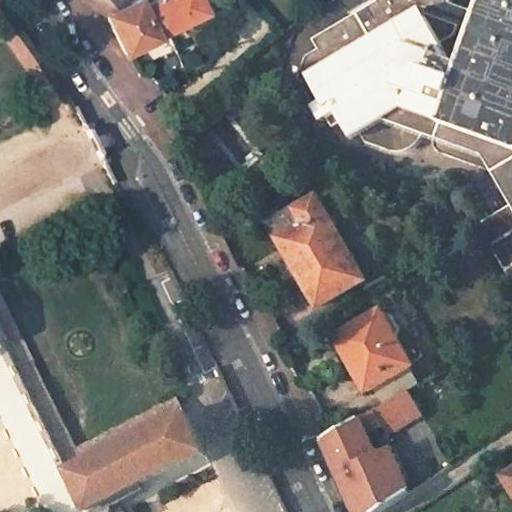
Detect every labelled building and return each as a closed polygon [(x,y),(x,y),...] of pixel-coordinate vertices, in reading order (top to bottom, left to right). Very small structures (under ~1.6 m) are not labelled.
[(80,0),(102,16),(125,0),(80,0)] [(123,55),(126,53),(208,18),(199,0),(166,0),(167,3),(146,16),(143,9),(132,15),(125,0),(102,16),(123,55)] [(511,0),(487,0),(479,25),(448,13),(451,0),(373,0),(376,4),(311,43),(317,52),(304,60),(297,82),(322,125),(327,123),(331,131),(342,124),(347,133),(353,143),(360,139),(365,146),(381,152),(387,154),(394,156),(402,155),(408,153),(412,151),(418,147),(421,142),(423,137),(424,120),(443,124),(437,143),(498,177),(511,168),(511,111),(507,109),(511,100),(511,0)] [(511,168),(498,177),(511,201),(511,168)] [(316,200),(295,211),(304,227),(279,241),(291,264),(316,309),(363,283),(316,200)] [(292,206),(260,224),(284,268),(291,264),(279,241),(304,227),(295,211),(292,206)] [(511,208),(484,225),(484,229),(511,279),(511,208)] [(185,408),(177,394),(78,443),(0,288),(0,328),(68,465),(185,408)] [(379,314),(373,317),(389,345),(396,341),(379,314)] [(364,394),(411,368),(396,341),(389,345),(373,317),(338,337),(355,366),(350,369),(364,394)] [(333,339),(350,369),(355,366),(338,337),(333,339)] [(407,392),(373,411),(385,433),(420,415),(407,392)] [(185,408),(68,465),(90,511),(123,511),(121,506),(145,493),(141,485),(207,452),(185,408)] [(392,450),(378,458),(359,419),(324,439),(345,485),(356,511),(379,511),(414,490),(392,450)] [(511,471),(503,477),(508,484),(511,480),(511,471)]
